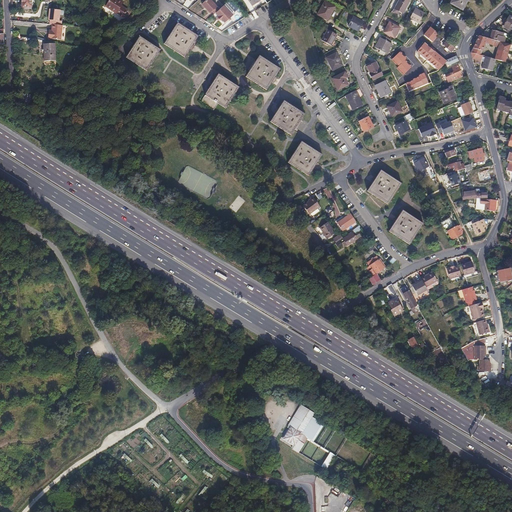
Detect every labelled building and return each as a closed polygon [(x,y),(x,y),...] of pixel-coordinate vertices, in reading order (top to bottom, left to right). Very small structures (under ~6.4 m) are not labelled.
[(21,0),(22,8),(31,7),(31,3),(34,3),(33,0),(21,0)] [(117,0),(108,0),(104,6),(114,14),(115,13),(121,18),(126,11),(120,6),(122,3),(117,0)] [(219,8),(211,0),(204,0),(201,3),(209,12),(211,10),(214,13),(215,12),(219,8)] [(335,6),(324,0),(316,15),(327,20),(335,6)] [(408,0),(397,0),(393,8),(401,13),(408,0)] [(467,0),(452,0),(450,4),(462,10),(467,0)] [(224,22),(229,17),(235,12),(226,2),(219,8),(215,12),(216,13),(218,15),(217,16),(220,19),(221,18),(224,22)] [(260,7),(255,10),(258,15),(263,12),(260,7)] [(59,10),(48,9),(47,20),(49,20),(49,24),(51,24),(60,25),(61,21),(58,21),(59,10)] [(423,13),(414,9),(409,19),(417,24),(423,13)] [(362,21),(352,16),(347,25),(356,30),(362,21)] [(511,19),(508,17),(503,28),(511,32),(511,19)] [(386,25),(388,25),(384,32),(394,37),(399,27),(388,21),(386,25)] [(165,43),(185,56),(198,36),(178,23),(165,43)] [(51,24),(51,27),(51,33),(49,33),(49,39),(60,40),(62,25),(60,25),(51,24)] [(430,27),(423,35),(427,38),(420,47),(409,38),(405,44),(418,55),(419,54),(432,65),(433,64),(438,67),(438,66),(440,68),(444,63),(445,61),(427,45),(430,41),(432,42),(435,37),(443,44),(442,45),(445,48),(444,49),(446,51),(447,50),(450,52),(454,48),(430,27)] [(336,34),(326,29),(320,40),(330,45),(336,34)] [(503,33),(491,30),(489,39),(494,40),(500,42),(503,43),(504,38),(502,37),(503,33)] [(381,38),(380,38),(374,48),(378,51),(377,52),(383,55),(384,53),(386,54),(391,44),(389,43),(391,40),(382,35),(381,38)] [(108,38),(106,36),(91,49),(92,52),(108,38)] [(489,39),(478,36),(471,53),(480,55),(484,43),(493,46),(494,40),(489,39)] [(126,58),(147,70),(160,50),(139,37),(126,58)] [(500,42),(498,47),(494,59),(496,59),(503,61),(505,62),(511,45),(510,44),(503,43),(500,42)] [(55,44),(43,44),(44,62),(56,61),(55,44)] [(336,52),(326,57),(332,70),(342,65),(336,52)] [(471,53),(470,53),(472,59),(480,61),(482,56),(480,55),(471,53)] [(279,69),(258,56),(245,77),(266,89),(279,69)] [(456,56),(448,59),(450,65),(458,62),(456,56)] [(494,59),(485,56),(481,68),(492,71),(496,59),(494,59)] [(375,62),(367,67),(371,74),(370,74),(373,80),(382,76),(375,62)] [(452,69),(448,71),(453,80),(462,77),(457,66),(452,68),(452,69)] [(344,71),(331,78),(336,89),(347,84),(345,80),(344,78),(346,76),(344,71)] [(238,87),(218,74),(200,103),(214,112),(218,104),(225,108),(238,87)] [(384,79),(374,83),(381,97),(390,93),(384,79)] [(442,91),(438,93),(443,104),(455,99),(453,95),(452,91),(454,90),(452,86),(450,87),(449,86),(447,87),(446,85),(442,87),(443,89),(444,89),(445,90),(442,91)] [(355,91),(345,96),(351,109),(361,105),(355,91)] [(500,97),(499,101),(497,109),(503,111),(505,101),(506,99),(500,97)] [(396,101),(386,106),(391,116),(401,111),(396,101)] [(511,102),(505,101),(503,111),(502,112),(510,114),(511,107),(511,102)] [(305,115),(284,102),(271,123),(291,135),(305,115)] [(460,106),(464,118),(473,115),(470,103),(460,106)] [(367,116),(357,120),(363,131),(372,127),(367,116)] [(405,121),(394,126),(398,134),(409,130),(405,121)] [(443,136),(454,132),(450,122),(440,126),(443,136)] [(417,129),(421,140),(436,135),(433,125),(417,129)] [(303,143),(301,142),(288,163),(296,168),(303,147),(303,143)] [(303,143),(303,147),(296,168),(298,169),(304,150),(306,151),(307,146),(303,143)] [(306,151),(304,150),(298,169),(309,176),(322,155),(307,146),(306,151)] [(481,148),(466,152),(468,158),(472,157),(472,158),(474,157),(474,162),(483,160),(481,148)] [(453,150),(444,153),(446,158),(455,155),(453,150)] [(416,162),(414,163),(418,172),(421,170),(424,169),(428,167),(423,158),(420,160),(418,157),(415,159),(416,162)] [(458,162),(451,164),(453,171),(459,170),(464,168),(463,163),(459,165),(458,162)] [(401,184),(381,171),(368,192),(388,204),(401,184)] [(474,189),(469,189),(471,198),(479,198),(479,199),(486,198),(486,193),(483,194),(483,191),(476,192),(476,191),(474,192),(474,189)] [(309,199),(303,204),(310,212),(319,205),(312,196),(309,199)] [(479,204),(484,204),(484,210),(493,211),(493,201),(485,200),(485,199),(479,199),(479,204)] [(423,224),(402,211),(389,232),(409,245),(423,224)] [(342,220),(342,219),(337,223),(337,224),(351,214),(351,213),(342,220)] [(356,221),(351,214),(337,224),(343,231),(356,221)] [(446,223),(448,226),(443,228),(445,232),(447,231),(452,239),(461,234),(457,226),(454,227),(449,217),(439,222),(442,226),(446,223)] [(477,218),(471,222),(477,234),(484,230),(483,227),(485,226),(481,219),(477,218)] [(328,224),(319,230),(326,239),(334,233),(328,224)] [(351,233),(343,238),(345,240),(342,242),(345,246),(357,239),(355,235),(353,236),(351,233)] [(342,245),(339,239),(342,238),(341,234),(333,237),(337,247),(342,245)] [(369,246),(366,243),(359,248),(361,252),(369,246)] [(369,266),(366,268),(372,277),(369,279),(373,285),(378,281),(380,280),(376,273),(385,267),(379,259),(378,260),(376,257),(367,263),(369,266)] [(446,267),(449,278),(461,275),(457,263),(446,267)] [(468,263),(461,265),(464,276),(475,272),(472,264),(469,265),(468,263)] [(508,270),(497,272),(499,282),(509,280),(508,270)] [(421,279),(423,281),(426,287),(437,281),(433,273),(421,279)] [(418,284),(415,286),(420,295),(428,290),(426,287),(423,281),(418,284)] [(391,283),(386,286),(390,292),(394,295),(397,294),(391,283)] [(465,289),(462,290),(465,303),(476,300),(474,293),(473,294),(472,291),(471,287),(465,289)] [(409,291),(403,294),(408,303),(414,300),(409,291)] [(372,295),(369,297),(377,311),(380,309),(372,295)] [(395,297),(387,302),(392,309),(391,310),(394,316),(403,311),(395,297)] [(414,300),(408,303),(411,309),(417,306),(414,300)] [(480,303),(468,307),(472,320),(482,317),(480,309),(481,309),(480,303)] [(484,320),(476,323),(479,335),(488,332),(486,324),(484,320)] [(413,337),(408,340),(413,349),(418,346),(413,337)] [(484,338),(473,342),(460,349),(468,362),(469,361),(474,361),(479,361),(479,373),(491,372),(490,364),(487,361),(485,361),(484,347),(484,338)] [(314,412),(300,404),(287,426),(290,427),(283,438),(294,444),(301,433),(312,415),(314,412)] [(312,415),(301,433),(307,437),(312,440),(323,422),(312,415)] [(160,435),(167,442),(169,440),(162,433),(160,435)] [(307,437),(301,433),(294,444),(292,448),(298,452),(307,437)] [(335,454),(330,451),(321,466),(326,469),(335,454)] [(204,469),(202,471),(211,477),(213,475),(204,469)] [(205,486),(198,494),(200,495),(207,488),(205,486)]
